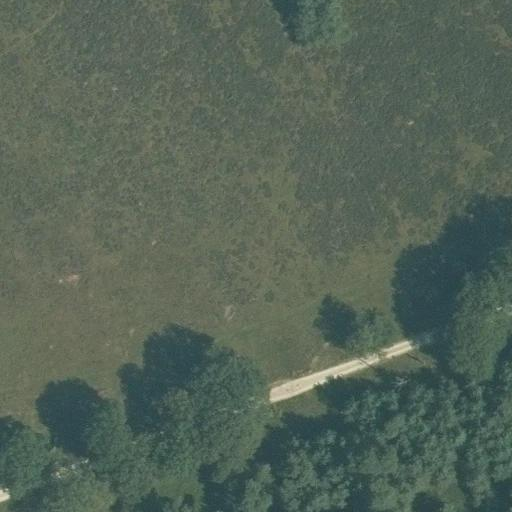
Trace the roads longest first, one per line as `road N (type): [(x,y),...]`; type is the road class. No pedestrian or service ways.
road 1 (track): [(511,308),(0,496)]
road 2 (unknown): [(0,390),(222,340),(511,223)]
